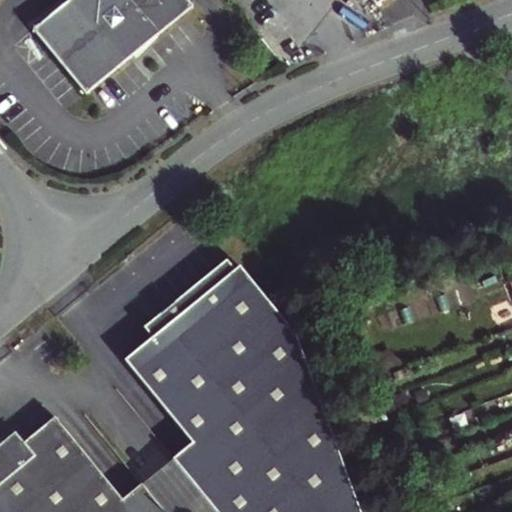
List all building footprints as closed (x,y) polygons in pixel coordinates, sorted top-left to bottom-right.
[(198,8),(192,0),(75,0),(37,32),(91,96),(139,57),(163,37),(198,8)] [(165,39),(163,37),(139,57),(143,62),(165,39)] [(193,212),(199,220),(211,210),(205,202),(193,212)] [(359,511),(296,336),(240,267),(236,270),(228,260),(145,327),(153,337),(125,360),(192,443),(173,458),(215,511),(359,511)] [(511,344),(511,327),(498,333),(504,348),(511,344)] [(26,439),(17,429),(0,442),(0,511),(190,511),(182,501),(168,511),(164,511),(142,483),(124,498),(57,415),(26,439)] [(402,455),(407,470),(426,464),(420,448),(402,455)] [(215,511),(173,458),(142,483),(164,511),(168,511),(182,501),(190,511),(215,511)]
